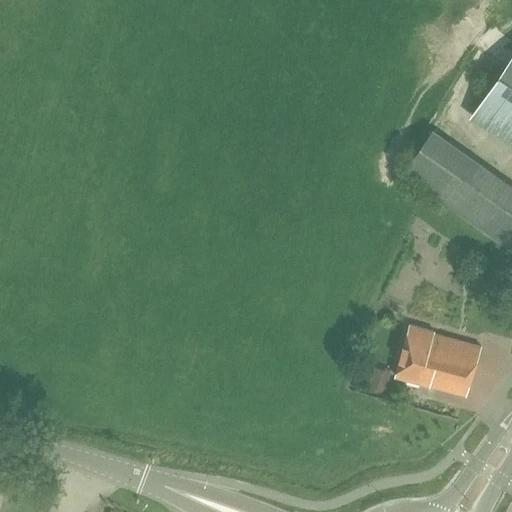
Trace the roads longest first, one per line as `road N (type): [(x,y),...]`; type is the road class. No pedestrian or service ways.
road 1 (tertiary): [(147,482),(0,438)]
road 2 (primary): [(511,418),(434,511)]
